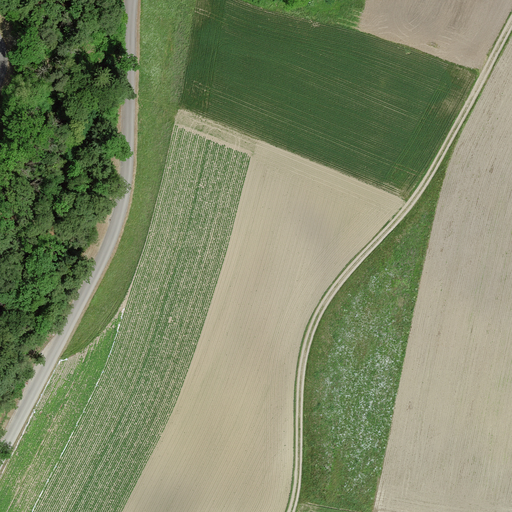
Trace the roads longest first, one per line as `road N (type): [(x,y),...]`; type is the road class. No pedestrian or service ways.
road 1 (track): [(291,511),(309,336),(352,263),(412,199),(511,23)]
road 2 (residential): [(0,462),(123,199),(132,0)]
